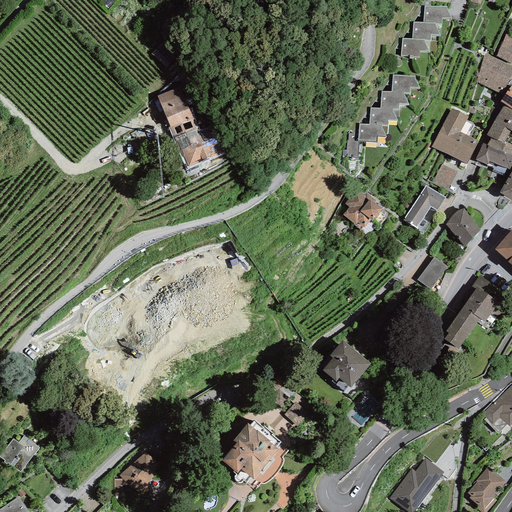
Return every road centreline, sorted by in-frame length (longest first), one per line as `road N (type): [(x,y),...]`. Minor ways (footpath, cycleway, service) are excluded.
road 1 (unclassified): [(501,227),(466,269),(383,427),(325,486),(334,502),(347,501),(393,443),(511,371)]
road 2 (residential): [(0,370),(101,268),(146,239),(225,216),(279,180),(364,61),(363,0)]
road 3 (residential): [(252,389),(367,306),(462,197),(482,202),(501,227)]
road 4 (residential): [(252,389),(227,388),(135,440),(52,511)]
road 5 (residential): [(151,511),(170,474),(252,389)]
